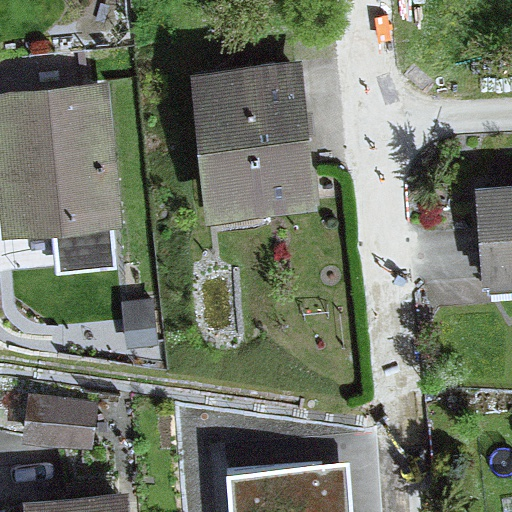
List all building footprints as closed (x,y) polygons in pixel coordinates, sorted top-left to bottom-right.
[(214,208),(304,198),(291,71),(201,80),(214,208)] [(94,93),(0,102),(0,154),(2,175),(14,174),(19,223),(106,215),(94,93)] [(511,188),(477,191),(483,279),(485,279),(485,288),(511,285),(511,188)] [(83,404),(33,397),(27,440),(77,447),(83,404)] [(227,511),(345,511),(343,468),(226,472),(227,511)] [(115,511),(115,500),(29,505),(29,511),(115,511)]
